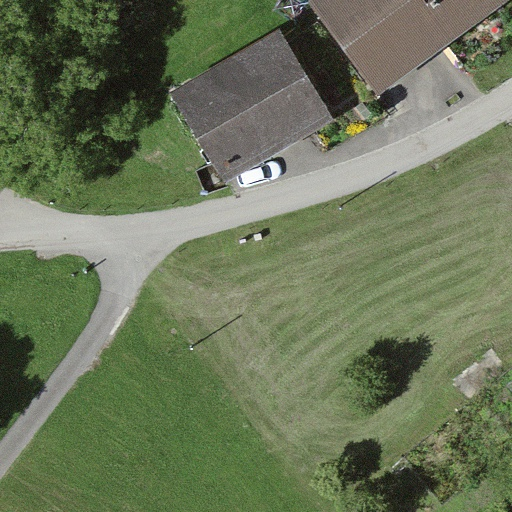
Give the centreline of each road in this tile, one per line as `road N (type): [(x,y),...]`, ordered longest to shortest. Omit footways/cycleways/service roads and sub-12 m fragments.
road 1 (unclassified): [(511,97),(346,180),(230,216),(135,234)]
road 2 (unclassified): [(0,464),(121,297),(135,234)]
road 3 (unclassified): [(135,234),(15,232)]
